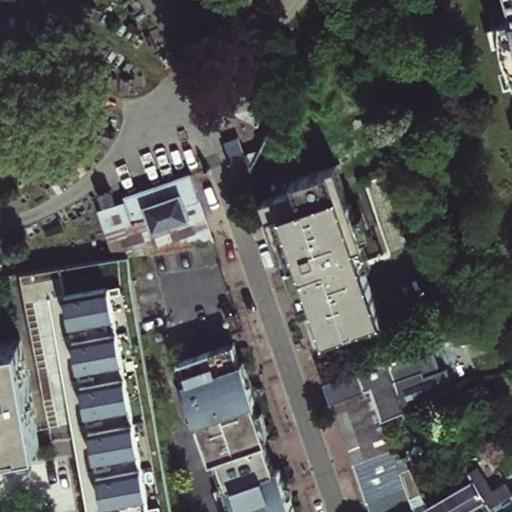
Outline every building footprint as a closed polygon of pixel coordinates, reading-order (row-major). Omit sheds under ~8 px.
[(511,0),(510,0),(511,6),(511,13),(505,15),(503,23),(502,30),(501,38),(503,46),(506,54),(510,61),(511,63),(511,0)] [(503,23),(505,15),(489,19),(504,76),(511,73),(511,63),(510,61),(506,54),(503,46),(501,38),(502,30),(503,23)] [(297,74),(302,65),(295,62),(291,71),(297,74)] [(275,84),(252,73),(232,112),(255,124),(275,84)] [(229,155),(241,152),(236,140),(225,144),(229,155)] [(337,163),(329,166),(342,203),(350,200),(337,163)] [(294,186),(260,198),(270,225),(283,263),(300,311),(305,309),(312,307),(323,338),(382,317),(365,267),(356,244),(364,241),(350,200),(342,203),(329,166),(291,179),(294,186)] [(212,239),(192,173),(191,171),(126,192),(127,197),(99,206),(115,255),(126,254),(212,239)] [(364,241),(356,244),(365,267),(372,265),(364,241)] [(131,287),(126,254),(115,255),(42,268),(74,444),(86,511),(171,511),(139,311),(131,287)] [(312,307),(305,309),(316,341),(323,338),(312,307)] [(37,441),(18,337),(0,340),(0,448),(28,443),(37,441)] [(293,511),(277,470),(272,472),(262,443),(264,443),(250,402),(252,402),(239,365),(237,366),(234,341),(180,360),(187,380),(183,381),(217,477),(211,479),(222,511),(293,511)] [(429,346),(324,381),(331,401),(371,387),(382,419),(402,411),(396,391),(400,380),(436,368),(429,346)] [(350,456),(390,442),(385,428),(382,419),(371,387),(331,401),(341,429),(350,456)] [(382,419),(385,428),(432,410),(427,401),(402,411),(382,419)] [(369,511),(410,498),(401,473),(390,442),(350,456),(361,488),(369,511)] [(488,501),(494,511),(511,511),(511,493),(505,483),(493,491),(479,467),(470,472),(475,480),(488,501)] [(471,511),(488,501),(475,480),(431,507),(408,470),(401,473),(410,498),(415,511),(471,511)] [(415,511),(410,498),(369,511),(415,511)] [(494,511),(488,501),(471,511),(494,511)]
